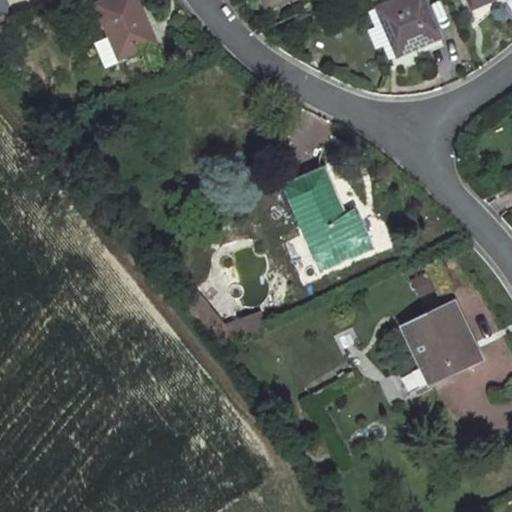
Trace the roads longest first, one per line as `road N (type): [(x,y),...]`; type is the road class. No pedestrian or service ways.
road 1 (residential): [(206,0),(245,45),(407,142)]
road 2 (residential): [(407,142),(511,260)]
road 3 (residential): [(407,142),(511,67)]
